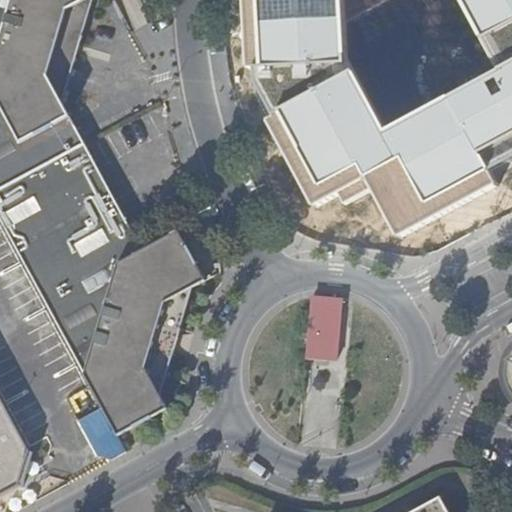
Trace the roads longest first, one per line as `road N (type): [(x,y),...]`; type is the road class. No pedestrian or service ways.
road 1 (residential): [(189,0),(201,92),(276,287)]
road 2 (residential): [(239,412),(258,439),(316,468),(382,451),(407,428),(422,397)]
road 3 (residential): [(64,511),(239,412)]
road 4 (residential): [(511,233),(425,280),(384,290)]
road 5 (residential): [(276,287),(233,343),(239,412)]
